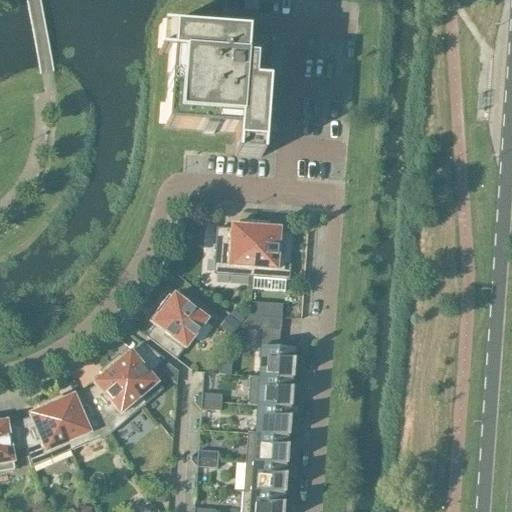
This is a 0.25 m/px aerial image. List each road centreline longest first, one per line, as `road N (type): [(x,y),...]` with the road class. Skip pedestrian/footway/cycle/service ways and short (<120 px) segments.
road 1 (secondary): [(511,81),(482,511)]
road 2 (residential): [(0,370),(28,364),(102,311),(136,274),(179,183),(282,191)]
road 3 (residential): [(312,511),(335,195)]
road 4 (residential): [(282,191),(297,25)]
